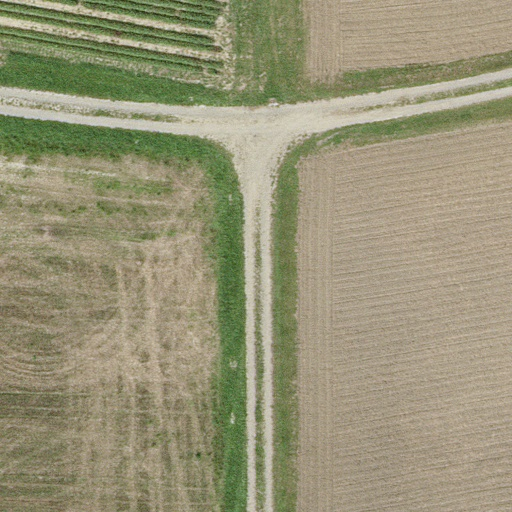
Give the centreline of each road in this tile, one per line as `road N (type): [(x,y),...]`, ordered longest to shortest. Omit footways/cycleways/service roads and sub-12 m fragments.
road 1 (track): [(511,85),(403,110),(258,128),(85,118),(0,103)]
road 2 (track): [(259,511),(258,128)]
